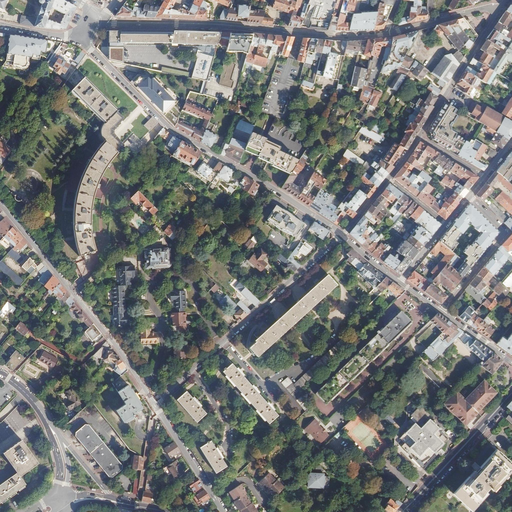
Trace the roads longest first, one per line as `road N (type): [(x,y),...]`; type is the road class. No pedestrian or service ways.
road 1 (residential): [(341,234),(173,128),(82,39)]
road 2 (residential): [(341,234),(156,403)]
road 3 (residential): [(156,403),(0,207)]
road 4 (secondary): [(511,392),(402,511)]
road 5 (residential): [(416,138),(501,3)]
road 6 (residential): [(100,15),(113,23),(256,28)]
road 7 (residential): [(468,196),(507,235),(440,311)]
road 8 (residential): [(386,33),(256,28)]
road 9 (residential): [(224,511),(156,403)]
